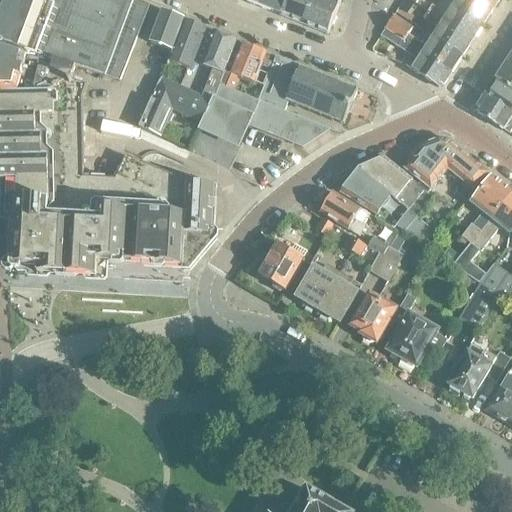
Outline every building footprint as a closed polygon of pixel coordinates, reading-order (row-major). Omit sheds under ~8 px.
[(4,0),(0,12),(0,42),(75,67),(119,81),(149,7),(131,0),(4,0)] [(263,0),(260,8),(281,16),(286,0),(263,0)] [(286,0),(281,16),(280,16),(281,17),(304,25),(313,0),(286,0)] [(313,0),(304,25),(326,34),(325,34),(327,35),(327,34),(328,31),(340,0),(313,0)] [(407,14),(414,3),(408,0),(404,0),(399,8),(407,14)] [(458,0),(454,7),(483,26),(493,11),(477,0),(458,0)] [(477,0),(493,11),(500,0),(477,0)] [(427,12),(473,42),(483,26),(454,7),(448,16),(432,6),(427,12)] [(171,51),(184,20),(163,11),(150,43),(171,51)] [(433,38),(463,57),(473,42),(427,12),(423,19),(439,29),(433,38)] [(385,29),(452,73),(463,57),(433,38),(427,34),(423,41),(420,39),(418,41),(408,35),(412,29),(394,17),(389,23),(385,29)] [(184,20),(171,51),(167,61),(191,71),(207,30),(207,29),(185,20),(184,20)] [(411,56),(405,65),(442,89),(452,73),(385,29),(381,36),(411,56)] [(207,30),(195,61),(201,63),(200,66),(212,70),(202,98),(213,103),(220,86),(237,41),(213,32),(207,30)] [(237,41),(220,86),(234,92),(240,79),(253,84),(255,78),(257,78),(262,67),(270,70),(276,57),(266,54),(242,44),(237,41)] [(53,72),(73,74),(75,67),(0,42),(0,63),(24,70),(24,71),(39,75),(42,68),(53,72)] [(284,60),(276,57),(270,70),(258,101),(284,112),(288,103),(343,125),(358,90),(299,67),(300,66),(284,60)] [(0,92),(50,91),(71,79),(73,74),(53,72),(42,68),(39,75),(24,71),(24,70),(0,63),(0,92)] [(511,67),(506,63),(495,80),(511,90),(511,67)] [(187,184),(126,156),(115,180),(83,178),(82,98),(86,85),(70,80),(71,79),(50,91),(0,92),(0,181),(1,182),(0,194),(0,206),(5,206),(4,241),(4,256),(7,259),(7,260),(6,260),(3,264),(2,269),(5,272),(11,272),(14,268),(18,272),(26,273),(26,274),(28,277),(47,278),(49,276),(76,280),(79,277),(83,277),(83,278),(86,281),(105,282),(107,279),(108,262),(113,262),(113,266),(122,266),(125,265),(125,263),(133,263),(133,264),(142,264),(141,265),(144,268),(190,271),(215,241),(217,186),(187,184)] [(137,122),(140,124),(139,128),(160,138),(172,109),(202,122),(200,127),(241,146),(250,126),(303,147),(329,130),(284,112),(258,101),(234,92),(220,86),(213,103),(202,98),(177,86),(161,79),(156,89),(144,115),(143,114),(135,117),(137,122)] [(485,95),(511,112),(511,90),(495,80),(485,95)] [(511,112),(485,95),(474,110),(510,134),(511,130),(511,112)] [(448,169),(475,191),(488,174),(447,141),(439,140),(420,146),(448,169)] [(428,193),(448,169),(420,146),(414,149),(410,153),(410,160),(409,160),(411,162),(405,169),(415,177),(412,180),(428,193)] [(392,197),(418,217),(433,198),(428,194),(428,193),(412,180),(411,181),(384,160),(359,171),(392,197)] [(343,192),(341,194),(376,215),(374,218),(397,232),(399,229),(405,233),(417,218),(418,217),(392,197),(359,171),(358,172),(348,178),(345,182),(343,192)] [(511,194),(511,192),(492,177),(470,205),(482,214),(473,226),(472,225),(462,238),(470,244),(479,234),(480,235),(511,194)] [(361,212),(339,198),(333,194),(331,196),(327,197),(323,203),(324,207),(320,214),(360,238),(366,227),(364,226),(370,216),(362,211),(361,212)] [(461,255),(452,267),(479,284),(486,275),(471,263),(479,252),(481,253),(490,241),(500,228),(509,236),(511,232),(511,194),(480,235),(479,234),(470,244),(469,246),(461,255)] [(405,233),(404,234),(417,244),(430,229),(417,218),(405,233)] [(327,238),(334,227),(322,220),(316,231),(327,238)] [(350,237),(343,248),(352,253),(359,242),(350,237)] [(384,256),(389,247),(373,238),(368,247),(379,254),(384,257),(384,256)] [(455,250),(461,255),(469,246),(462,240),(455,250)] [(367,247),(359,242),(352,253),(361,258),(367,247)] [(304,259),(302,258),(278,244),(272,255),(271,254),(265,266),(259,277),(272,285),(273,288),(280,293),(284,292),(285,292),(304,259)] [(389,247),(384,256),(389,260),(379,278),(389,284),(404,256),(389,247)] [(460,257),(450,249),(444,257),(453,265),(460,257)] [(369,272),(373,275),(379,278),(389,260),(384,256),(384,257),(379,254),(369,272)] [(480,286),(500,298),(507,303),(511,295),(511,276),(494,265),(486,275),(479,284),(478,285),(480,286)] [(318,311),(340,274),(327,266),(324,273),(314,267),(296,299),(318,311)] [(362,286),(354,282),(340,274),(318,311),(340,324),(359,293),(362,286)] [(500,298),(480,286),(459,320),(479,332),(500,298)] [(377,345),(387,326),(397,310),(370,294),(351,327),(359,332),(358,334),(377,345)] [(413,370),(414,367),(417,369),(427,352),(438,358),(447,341),(411,320),(412,316),(408,314),(415,301),(405,295),(397,310),(387,326),(399,333),(388,352),(402,360),(401,363),(413,370)] [(468,352),(448,386),(473,401),(487,377),(497,383),(511,360),(500,353),(496,360),(486,354),(485,353),(472,346),(470,349),(468,352)] [(511,423),(511,370),(501,389),(502,390),(489,412),(511,425),(511,423)] [(305,493),(293,511),(345,511),(307,490),(305,493)]
